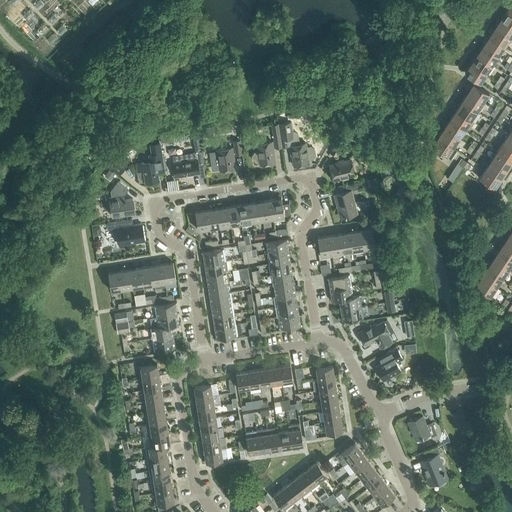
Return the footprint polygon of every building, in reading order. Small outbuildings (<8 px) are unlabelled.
[(511,12),(507,9),(501,18),(511,25),(511,12)] [(511,35),(511,25),(501,18),(495,27),(510,38),(511,35)] [(510,38),(495,27),(489,36),(504,47),(510,38)] [(504,47),(489,36),(484,45),(499,55),(504,47)] [(499,55),(484,45),(478,54),(493,64),(499,55)] [(493,64),(478,54),(471,63),(487,73),(493,64)] [(487,73),(471,63),(465,73),(480,83),(487,73)] [(489,93),(474,83),(468,92),(483,102),(489,93)] [(483,102),(468,92),(462,101),(477,111),(483,102)] [(477,111),(462,101),(456,110),(471,120),(477,111)] [(471,120),(456,110),(450,119),(465,129),(471,120)] [(465,129),(450,119),(444,127),(459,138),(465,129)] [(292,121),(279,124),(280,134),(282,147),(288,146),(291,146),(294,166),(309,164),(308,163),(312,162),(312,160),(313,159),(316,155),(315,148),(311,146),(308,146),(307,142),(300,142),(298,133),(294,130),(293,130),(292,121)] [(279,124),(272,125),(273,135),(280,134),(279,124)] [(459,138),(444,127),(438,137),(453,147),(459,138)] [(238,130),(240,138),(247,136),(246,129),(238,130)] [(280,134),(273,135),(276,148),(282,147),(280,134)] [(453,147),(438,137),(432,146),(447,156),(453,147)] [(242,154),(240,141),(233,142),(236,155),(242,154)] [(511,147),(504,141),(498,150),(511,160),(511,147)] [(254,152),(252,155),(252,159),(255,162),(259,161),(260,165),(275,162),(272,142),(257,144),(258,151),(254,152)] [(336,156),(342,146),(335,142),(330,152),(336,156)] [(111,154),(104,162),(107,164),(120,175),(127,167),(117,159),(123,152),(117,148),(111,154)] [(235,169),(232,148),(217,150),(218,157),(213,158),(212,160),(213,166),(215,168),(219,167),(220,171),(235,169)] [(511,162),(511,160),(498,150),(492,160),(507,170),(511,162)] [(199,173),(198,166),(204,165),(202,152),(195,153),(196,159),(173,163),(176,177),(199,173)] [(164,167),(162,154),(149,156),(150,162),(136,164),(137,172),(143,171),(145,183),(159,181),(158,173),(157,168),(164,167)] [(354,175),(350,160),(329,165),(333,180),(354,175)] [(507,170),(492,160),(486,168),(501,178),(507,170)] [(495,188),(501,178),(486,168),(479,178),(495,188)] [(105,176),(110,180),(115,174),(109,170),(105,176)] [(120,179),(119,181),(128,189),(130,186),(120,179)] [(135,213),(133,199),(125,200),(124,195),(129,189),(118,181),(110,191),(111,198),(109,198),(111,209),(115,209),(116,216),(135,213)] [(362,187),(361,181),(345,186),(347,191),(362,187)] [(357,214),(351,191),(334,195),(340,218),(357,214)] [(291,215),(289,203),(282,204),(281,199),(271,200),(273,218),(284,216),(291,215)] [(273,218),(271,200),(260,202),(263,220),(273,218)] [(263,220),(260,202),(249,204),(252,221),(263,220)] [(252,221),(249,204),(238,205),(241,223),(252,221)] [(241,223),(238,205),(227,207),(230,225),(241,223)] [(230,225),(227,207),(217,209),(220,227),(230,225)] [(220,227),(217,209),(206,211),(209,228),(220,227)] [(209,228),(206,211),(195,212),(198,230),(209,228)] [(144,241),(141,224),(129,226),(128,220),(115,222),(119,245),(144,241)] [(375,247),(372,229),(361,231),(364,249),(375,247)] [(364,249),(361,231),(350,233),(353,250),(364,249)] [(353,250),(350,233),(339,234),(342,252),(353,250)] [(342,252),(339,234),(328,236),(331,254),(342,252)] [(331,254),(328,236),(317,238),(320,256),(331,254)] [(286,250),(285,239),(265,242),(267,253),(286,250)] [(511,245),(504,241),(499,250),(511,258),(511,245)] [(225,260),(224,249),(204,252),(206,263),(225,260)] [(288,261),(286,250),(267,253),(269,264),(272,264),(288,261)] [(511,263),(511,258),(499,250),(493,259),(508,269),(511,263)] [(508,269),(493,259),(487,267),(502,277),(508,269)] [(227,271),(225,260),(206,263),(208,274),(227,271)] [(288,261),(272,264),(274,274),(290,272),(288,261)] [(176,280),(173,263),(162,264),(165,282),(176,280)] [(165,282),(162,264),(151,266),(154,284),(165,282)] [(329,264),(320,266),(322,275),(330,274),(329,264)] [(154,284),(151,266),(140,268),(143,286),(154,284)] [(502,277),(487,267),(481,276),(496,286),(502,277)] [(143,286),(140,268),(130,270),(133,288),(143,286)] [(133,288),(130,270),(119,271),(122,289),(133,288)] [(122,289),(119,271),(108,273),(111,291),(122,289)] [(229,282),(227,271),(208,274),(210,285),(225,282),(229,282)] [(290,272),(274,274),(271,275),(272,285),(276,285),(292,282),(290,272)] [(351,286),(349,275),(330,278),(332,289),(348,286),(351,286)] [(496,286),(481,276),(475,286),(490,296),(496,286)] [(227,293),(225,282),(210,285),(211,295),(227,293)] [(293,293),(292,282),(276,285),(277,296),(293,293)] [(350,298),(349,297),(348,286),(332,289),(333,300),(341,299),(350,298)] [(385,291),(386,302),(393,301),(392,290),(385,291)] [(232,303),(230,292),(227,293),(211,295),(213,306),(232,303)] [(293,293),(277,296),(274,296),(275,307),(295,304),(293,293)] [(361,306),(360,295),(349,297),(350,298),(341,299),(342,309),(361,306)] [(395,314),(393,301),(386,302),(388,315),(395,314)] [(175,314),(173,303),(154,306),(156,317),(175,314)] [(234,313),(232,303),(213,306),(215,317),(234,313)] [(297,315),(295,304),(275,307),(277,318),(297,315)] [(363,317),(361,306),(342,309),(344,320),(363,317)] [(114,312),(116,323),(128,321),(126,310),(114,312)] [(235,324),(234,313),(215,317),(216,327),(235,324)] [(177,325),(175,314),(156,317),(157,327),(157,328),(170,326),(177,325)] [(298,326),(297,315),(277,318),(279,329),(298,326)] [(130,331),(128,321),(116,323),(118,333),(130,331)] [(412,321),(404,322),(407,338),(415,336),(412,321)] [(389,331),(384,322),(376,325),(376,324),(358,334),(364,345),(376,338),(381,347),(391,342),(386,333),(389,331)] [(237,335),(235,324),(216,327),(218,338),(237,335)] [(172,336),(170,326),(157,328),(157,327),(150,328),(152,340),(172,336)] [(173,348),(172,336),(152,340),(154,351),(173,348)] [(383,380),(401,371),(396,362),(402,359),(396,347),(377,357),(381,364),(376,366),(383,380)] [(293,381),(291,369),(290,364),(279,366),(282,383),(293,381)] [(159,376),(157,365),(138,368),(140,379),(159,376)] [(282,383),(279,366),(268,368),(271,384),(282,383)] [(334,376),(333,366),(316,368),(317,379),(334,376)] [(304,377),(303,367),(294,368),(297,383),(302,382),(301,377),(304,377)] [(271,384),(268,368),(258,369),(260,386),(271,384)] [(260,386),(258,369),(247,371),(250,388),(260,386)] [(250,388),(247,371),(236,373),(238,390),(250,388)] [(161,387),(159,376),(140,379),(142,390),(161,387)] [(336,387),(334,377),(334,376),(317,379),(319,390),(336,387)] [(212,395),(210,384),(194,387),(196,398),(212,395)] [(163,399),(161,387),(142,390),(144,402),(163,399)] [(338,398),(336,388),(336,387),(319,390),(321,401),(338,398)] [(214,406),(212,395),(196,398),(198,408),(214,406)] [(339,409),(338,398),(321,401),(322,411),(339,409)] [(165,410),(163,399),(144,402),(145,413),(165,410)] [(264,406),(263,402),(263,399),(252,401),(253,408),(264,406)] [(216,416),(214,406),(198,408),(199,419),(216,416)] [(341,419),(339,409),(322,411),(324,422),(341,419)] [(166,421),(165,410),(145,413),(147,424),(166,421)] [(416,440),(430,434),(431,437),(437,434),(432,422),(426,425),(423,415),(408,421),(416,440)] [(218,427),(216,416),(199,419),(201,430),(218,427)] [(343,430),(341,420),(341,419),(324,422),(326,433),(343,430)] [(168,432),(166,421),(147,424),(149,435),(168,432)] [(219,437),(218,427),(201,430),(203,440),(219,437)] [(303,445),(300,428),(289,430),(292,446),(303,445)] [(260,452),(257,435),(256,430),(245,432),(249,453),(260,452)] [(292,446),(289,430),(278,432),(281,448),(292,446)] [(170,444),(168,432),(149,435),(151,447),(165,445),(170,444)] [(281,448),(278,432),(268,433),(271,450),(281,448)] [(271,450),(268,433),(257,435),(260,452),(271,450)] [(221,448),(219,437),(203,440),(205,451),(221,448)] [(451,441),(445,444),(448,451),(454,448),(451,441)] [(361,451),(355,443),(337,457),(343,465),(348,461),(348,462),(361,451)] [(167,456),(165,445),(151,447),(146,447),(148,459),(167,456)] [(447,478),(437,454),(440,453),(437,447),(425,452),(428,458),(421,461),(431,485),(447,478)] [(228,458),(227,448),(221,448),(205,451),(207,462),(228,458)] [(368,460),(361,451),(348,462),(355,471),(368,460)] [(169,467),(167,456),(148,459),(150,470),(169,467)] [(375,469),(368,460),(355,471),(361,479),(375,469)] [(318,481),(327,475),(317,461),(308,468),(318,481)] [(171,478),(169,467),(150,470),(152,481),(171,478)] [(310,488),(318,481),(308,468),(299,475),(310,488)] [(382,477),(375,469),(361,479),(368,488),(382,477)] [(301,495),(310,488),(299,475),(291,481),(301,495)] [(388,486),(382,477),(368,488),(375,496),(388,486)] [(173,489),(171,478),(152,481),(153,493),(173,489)] [(292,502),(301,495),(291,481),(282,488),(292,502)] [(395,495),(388,486),(375,496),(382,505),(395,495)] [(283,508),(292,502),(282,488),(273,495),(283,508)] [(175,501),(173,489),(153,493),(155,504),(158,504),(159,510),(169,506),(169,502),(175,501)]
